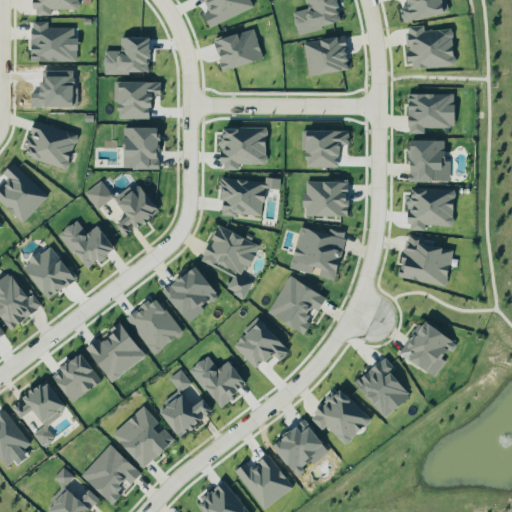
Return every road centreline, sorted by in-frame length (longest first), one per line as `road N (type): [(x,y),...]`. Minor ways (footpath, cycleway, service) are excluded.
road 1 (residential): [(146,511),(308,374),(357,302),(378,202),(378,68),(367,0)]
road 2 (residential): [(0,375),(180,232),(189,194),(189,85),(183,38),(163,0)]
road 3 (residential): [(189,106),(378,107)]
